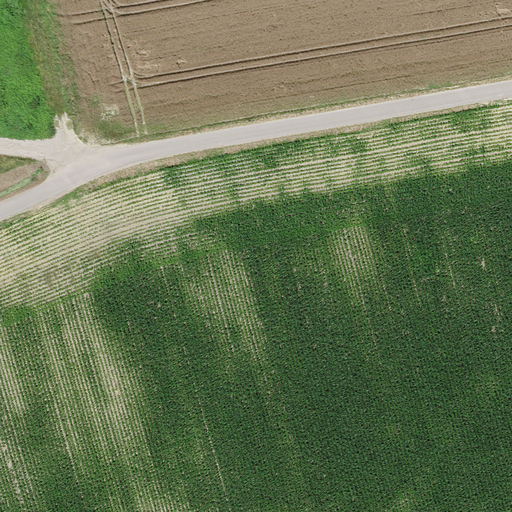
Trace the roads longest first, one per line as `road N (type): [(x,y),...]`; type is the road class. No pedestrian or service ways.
road 1 (unclassified): [(0,207),(90,167),(163,147),(511,89)]
road 2 (track): [(32,0),(63,160)]
